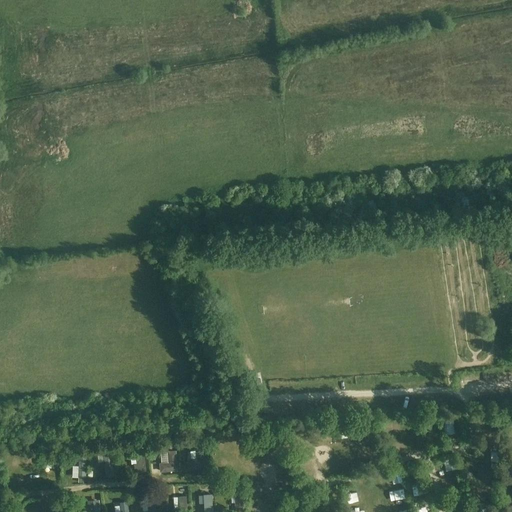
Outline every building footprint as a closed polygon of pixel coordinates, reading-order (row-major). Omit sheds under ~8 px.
[(429,430),(436,428),(434,419),(427,421),(429,430)] [(394,432),(396,441),(404,439),(402,430),(394,432)] [(458,450),(461,457),(474,451),(471,445),(458,450)] [(145,470),(143,449),(134,449),(135,471),(145,470)] [(194,461),(187,462),(188,469),(206,467),(204,450),(197,451),(197,457),(193,458),(194,461)] [(169,462),(162,463),(160,463),(160,471),(178,470),(176,451),(168,451),(168,452),(169,462)] [(106,467),(107,476),(114,475),(111,453),(105,454),(106,461),(106,462),(102,462),(102,467),(106,467)] [(394,490),(402,488),(399,477),(392,479),(394,490)] [(236,507),(243,507),(243,483),(236,483),(236,490),(236,498),(232,498),(232,503),(236,502),(236,507)] [(212,511),(212,494),(204,494),(204,495),(204,503),(204,511),(212,511)] [(180,496),(180,508),(176,508),(175,511),(187,511),(186,496),(180,496)] [(155,511),(154,497),(147,498),(148,510),(145,511),(155,511)] [(88,510),(87,511),(100,511),(99,500),(92,501),(93,510),(88,510)] [(121,511),(128,511),(127,501),(120,502),(121,511)]
